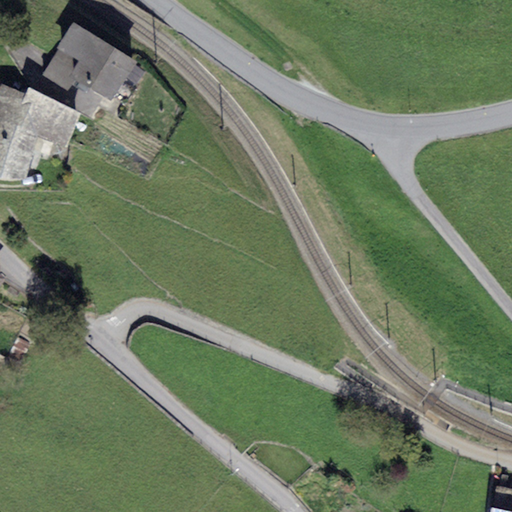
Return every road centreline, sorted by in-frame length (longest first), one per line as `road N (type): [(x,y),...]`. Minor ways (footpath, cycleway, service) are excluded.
road 1 (residential): [(291,511),(0,248)]
road 2 (unclassified): [(154,0),(273,83),(357,120),(391,126)]
road 3 (residential): [(391,126),(408,181),(511,308)]
road 4 (unclassified): [(391,126),(511,113)]
